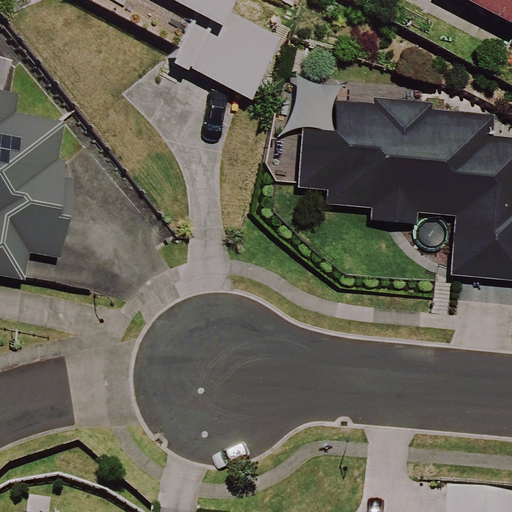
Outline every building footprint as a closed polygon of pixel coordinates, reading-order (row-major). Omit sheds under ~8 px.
[(225,0),(152,0),(190,20),(166,64),(241,104),(275,40),(220,11),(225,0)] [(511,0),(444,0),(511,36),(511,0)] [(60,127),(14,118),(17,101),(0,97),(0,96),(6,67),(0,66),(0,279),(14,282),(19,254),(50,260),(63,191),(48,188),(60,127)] [(482,118),(324,101),(321,135),(295,133),(289,189),(318,192),(316,207),(363,212),(362,221),(417,227),(418,217),(448,221),(442,280),(511,287),(511,145),(480,142),(482,118)] [(511,511),(511,498),(443,493),(441,511),(511,511)]
